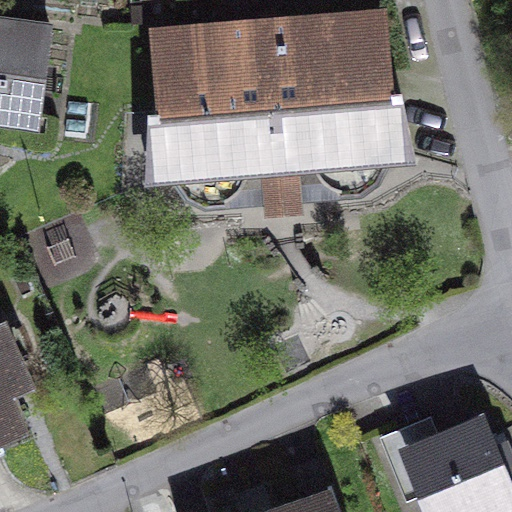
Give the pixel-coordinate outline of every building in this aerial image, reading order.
[(379,19),(160,36),(168,112),(158,113),(156,175),(181,176),(188,193),(205,202),(224,203),(239,192),(327,185),(346,193),(368,187),(380,174),(382,158),(409,157),(396,93),(386,94),(379,19)] [(0,118),(43,123),(53,33),(0,27),(0,118)] [(26,383),(3,329),(0,330),(0,456),(3,455),(0,446),(0,434),(21,426),(7,392),(26,383)] [(487,441),(481,425),(413,452),(436,511),(490,511),(511,503),(511,502),(502,477),(511,473),(511,470),(498,436),(487,441)] [(339,511),(332,491),(272,511),(339,511)]
